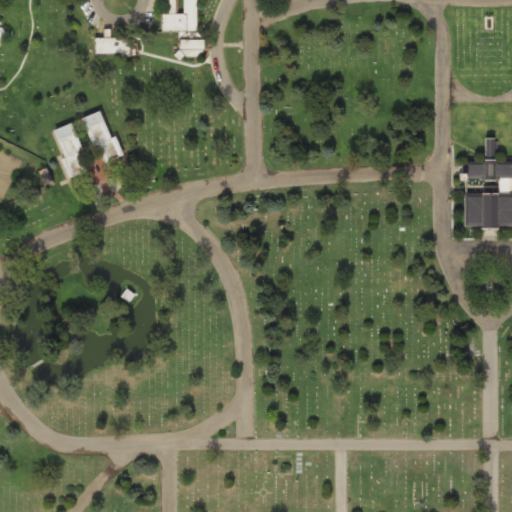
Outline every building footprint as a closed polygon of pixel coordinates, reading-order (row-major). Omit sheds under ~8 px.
[(195,31),(195,0),(183,0),(183,14),(161,13),(160,30),(195,31)] [(163,0),(164,13),(175,13),(174,0),(163,0)] [(129,38),(94,37),(93,53),(128,54),(129,38)] [(111,138),(99,110),(82,117),(102,163),(123,154),(115,136),(111,138)] [(52,130),(63,158),(60,159),(67,178),(88,170),(70,123),(52,130)] [(493,138),(483,138),(483,155),(493,155),(493,138)] [(463,193),(463,227),(511,226),(511,161),(464,161),(465,180),(497,179),(497,193),(463,193)]
